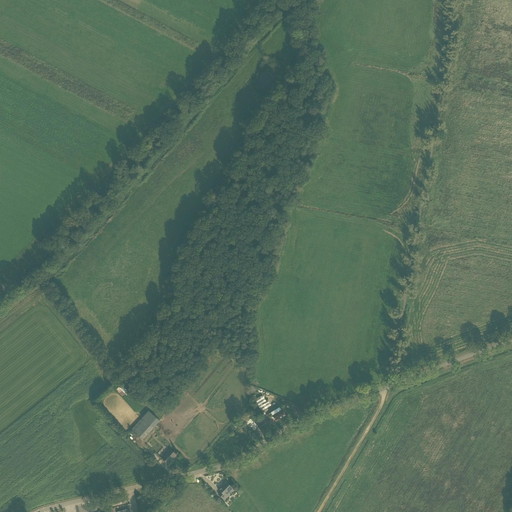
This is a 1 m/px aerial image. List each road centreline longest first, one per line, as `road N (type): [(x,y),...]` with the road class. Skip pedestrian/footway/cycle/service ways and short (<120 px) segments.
road 1 (tertiary): [(37,511),(228,464),(318,412),(511,339)]
road 2 (track): [(319,511),(388,385)]
